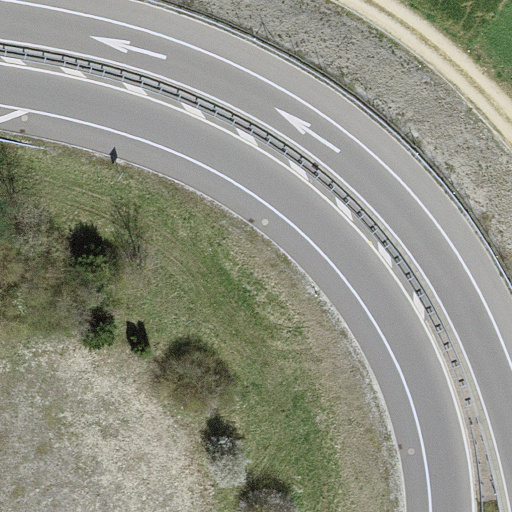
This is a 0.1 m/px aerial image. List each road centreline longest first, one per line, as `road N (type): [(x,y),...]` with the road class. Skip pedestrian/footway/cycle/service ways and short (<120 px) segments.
road 1 (motorway): [(511,413),(485,336),(434,244),(329,136),(275,101),(167,52),(0,15)]
road 2 (trunk): [(0,90),(166,131),(266,183),(312,220),(348,258),(409,352),(439,452),(446,511)]
road 3 (track): [(361,0),(440,46),(511,125)]
